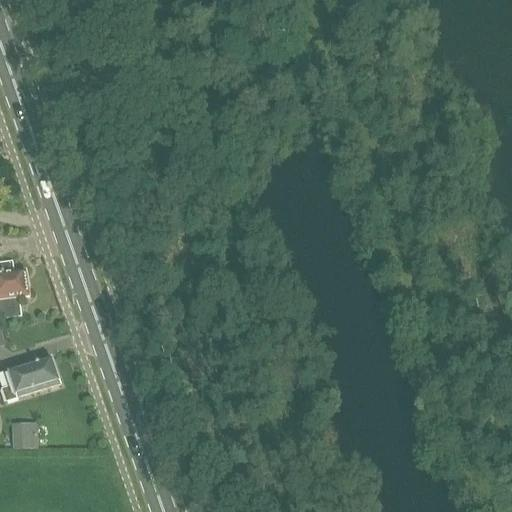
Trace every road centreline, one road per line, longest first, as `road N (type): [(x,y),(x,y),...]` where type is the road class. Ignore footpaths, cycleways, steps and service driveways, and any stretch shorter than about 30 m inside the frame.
road 1 (track): [(485,511),(308,0)]
road 2 (secondary): [(0,43),(163,511)]
